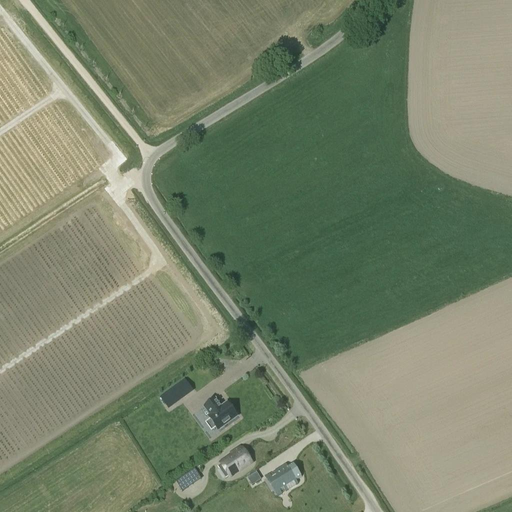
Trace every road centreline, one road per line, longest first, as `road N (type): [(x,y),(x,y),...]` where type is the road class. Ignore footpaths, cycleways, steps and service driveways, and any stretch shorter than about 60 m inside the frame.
road 1 (unclassified): [(375,511),(149,198),(145,180),(158,151),(341,35),(375,0)]
road 2 (track): [(151,157),(23,0)]
